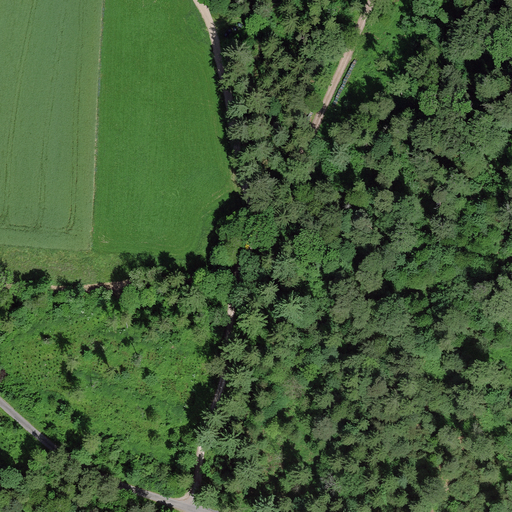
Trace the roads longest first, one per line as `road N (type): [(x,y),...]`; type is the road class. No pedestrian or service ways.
road 1 (track): [(194,511),(237,273),(258,215),(375,0)]
road 2 (track): [(431,511),(370,410),(310,263),(294,242),(253,230)]
road 3 (track): [(0,399),(101,478),(199,511)]
